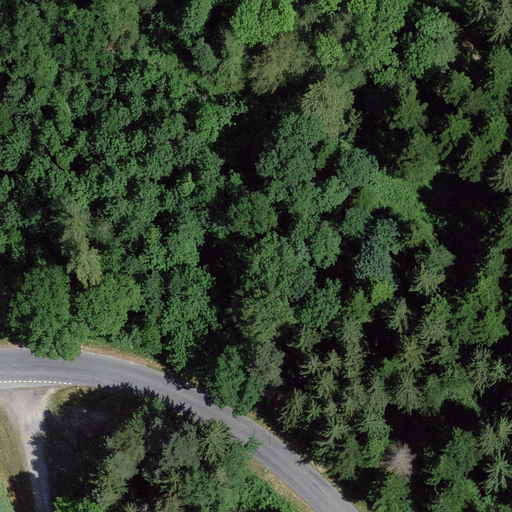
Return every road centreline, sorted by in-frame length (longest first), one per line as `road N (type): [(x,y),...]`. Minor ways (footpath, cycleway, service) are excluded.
road 1 (tertiary): [(0,364),(61,364),(166,389),(245,429),(337,511)]
road 2 (track): [(20,363),(36,511)]
